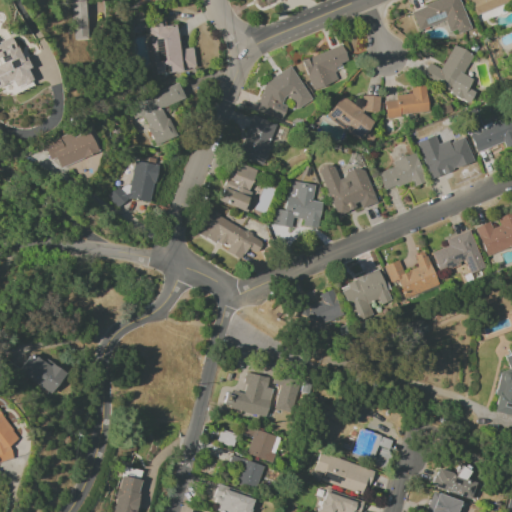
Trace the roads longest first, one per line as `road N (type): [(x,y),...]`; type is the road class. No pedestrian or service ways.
road 1 (residential): [(511,179),(228,296)]
road 2 (residential): [(60,511),(85,472),(109,341),(193,272)]
road 3 (residential): [(228,296),(173,511)]
road 4 (residential): [(244,57),(176,218),(174,251)]
road 5 (residential): [(174,251),(0,242)]
road 6 (residential): [(365,0),(244,57)]
